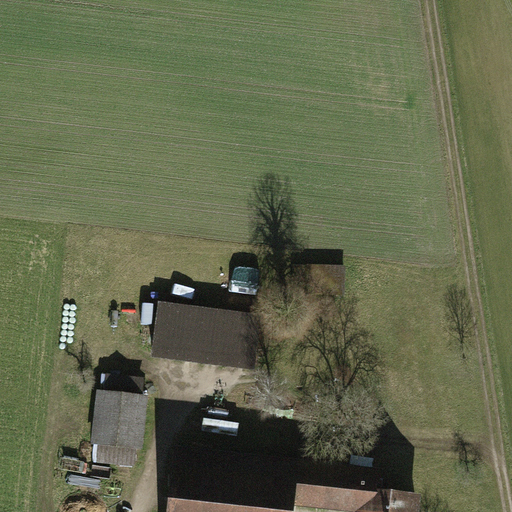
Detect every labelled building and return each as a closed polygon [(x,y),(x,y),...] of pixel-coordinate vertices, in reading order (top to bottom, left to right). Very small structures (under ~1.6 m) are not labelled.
[(344,292),(345,267),(294,266),(294,278),(308,278),(308,291),(344,292)] [(262,316),(161,303),(154,353),(255,366),(262,316)] [(108,376),(106,393),(141,397),(143,380),(108,376)] [(141,397),(106,393),(100,443),(135,447),(141,397)] [(134,464),(135,447),(100,443),(99,461),(134,464)] [(177,451),(170,511),(289,511),(292,494),(367,502),(366,511),(414,511),(416,499),(380,495),(382,475),(288,465),(286,478),(259,475),(261,462),(261,457),(236,454),(236,457),(177,451)] [(288,465),(261,462),(259,475),(286,478),(288,465)]
